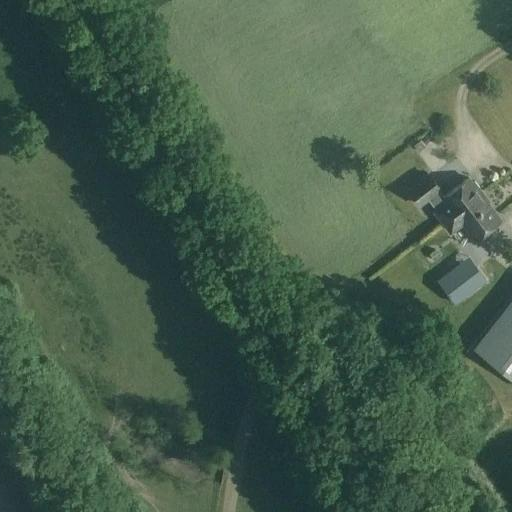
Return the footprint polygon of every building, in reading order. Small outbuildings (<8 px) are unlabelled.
[(448,135),(433,139),(437,152),(452,147),(448,135)] [(428,175),(408,191),(419,205),(427,199),(435,210),(434,211),(443,222),(481,195),(481,194),(481,190),(475,181),(470,181),(467,177),(445,195),(428,175)] [(481,195),(443,222),(451,232),(462,222),(475,238),(487,229),(491,230),(498,225),(498,220),(500,218),(481,195)] [(479,285),(461,261),(437,280),(456,303),(479,285)] [(511,298),(474,345),(511,375),(511,298)]
